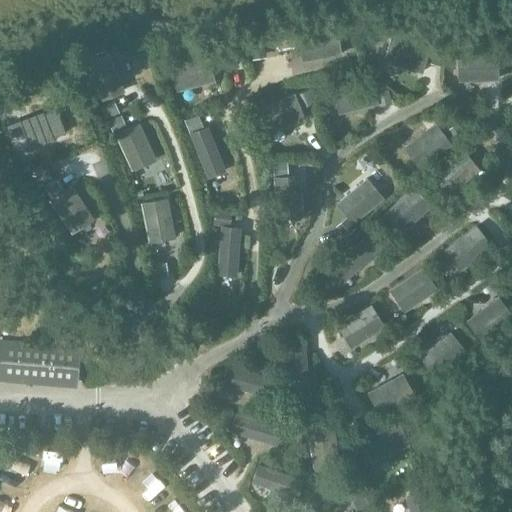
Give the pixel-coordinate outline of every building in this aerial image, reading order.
[(262,43),(249,46),(251,54),(264,51),(262,43)] [(237,47),(226,50),(228,60),(240,57),(237,47)] [(430,50),(427,59),(440,63),(443,54),(430,50)] [(494,54),(458,55),(459,82),(496,80),(494,54)] [(387,90),(374,93),(376,103),(389,99),(387,90)] [(307,92),(294,98),(298,105),(311,99),(307,92)] [(108,103),(100,107),(106,120),(114,116),(108,103)] [(64,134),(55,110),(19,124),(28,148),(64,134)] [(115,117),(107,121),(113,134),(121,130),(115,117)] [(193,117),(185,121),(190,134),(198,130),(193,117)] [(458,127),(447,136),(452,144),(464,135),(458,127)] [(286,165),(273,166),(274,178),(287,177),(286,165)] [(45,168),(34,173),(39,184),(50,180),(45,168)] [(49,181),(43,186),(51,198),(58,193),(49,181)] [(214,213),(214,227),(225,228),(226,213),(214,213)] [(346,220),(337,228),(345,238),(354,230),(346,220)] [(161,264),(151,265),(153,280),(163,278),(161,264)] [(0,339),(0,380),(76,387),(79,346),(0,339)] [(366,415),(354,420),(359,432),(371,427),(366,415)] [(305,423),(292,425),(294,439),(307,437),(305,423)] [(364,498),(352,502),(356,511),(361,511),(363,511),(368,510),(364,498)]
